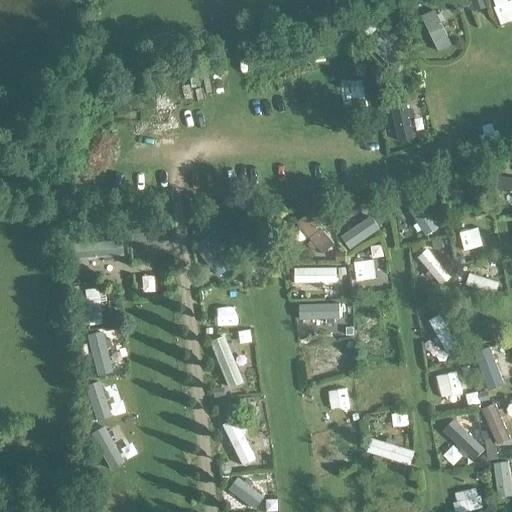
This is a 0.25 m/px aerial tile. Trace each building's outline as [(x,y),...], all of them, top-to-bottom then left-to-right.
[(471,0),(474,11),(489,7),(487,0),(471,0)] [(501,27),(511,22),(511,0),(497,0),(490,4),(501,27)] [(419,14),(436,50),(451,43),(435,7),(419,14)] [(371,45),(396,73),(408,63),(383,34),(371,45)] [(395,144),(410,141),(403,105),(388,108),(395,144)] [(481,138),(492,136),(490,120),(478,122),(481,138)] [(115,142),(135,143),(136,122),(116,121),(115,142)] [(511,176),(498,175),(496,191),(511,192),(511,176)] [(425,236),(437,228),(417,199),(405,207),(425,236)] [(308,210),(294,221),(320,254),(334,243),(308,210)] [(370,215),(340,235),(349,249),(379,229),(370,215)] [(461,230),(465,251),(473,250),(469,229),(461,230)] [(122,237),(73,242),(74,257),(123,253),(122,237)] [(199,250),(218,275),(230,265),(212,241),(199,250)] [(418,255),(440,285),(451,276),(429,247),(418,255)] [(363,258),(354,259),(357,282),(366,281),(363,258)] [(336,281),(336,267),(293,267),(293,281),(336,281)] [(155,273),(139,273),(139,292),(155,293),(155,273)] [(498,283),(468,273),(464,284),(494,294),(498,283)] [(86,288),(89,323),(103,321),(99,287),(86,288)] [(205,296),(222,333),(236,326),(218,290),(205,296)] [(337,303),(298,304),(298,317),(337,316),(337,303)] [(429,320),(446,352),(457,346),(440,314),(429,320)] [(88,333),(97,374),(115,370),(105,330),(88,333)] [(225,335),(212,340),(230,387),(242,382),(225,335)] [(474,352),(488,388),(502,383),(488,346),(474,352)] [(350,353),(313,348),(311,362),(349,367),(350,353)] [(460,412),(470,403),(446,376),(436,385),(460,412)] [(87,385),(97,420),(113,416),(103,380),(87,385)] [(344,392),(335,394),(341,420),(350,418),(344,392)] [(478,394),(480,403),(489,401),(487,392),(478,394)] [(481,406),(497,444),(510,439),(493,401),(481,406)] [(231,415),(231,402),(214,402),(215,415),(231,415)] [(468,423),(478,422),(477,414),(468,415),(468,423)] [(481,446),(453,418),(442,430),(470,458),(481,446)] [(222,426),(242,466),(256,459),(236,419),(222,426)] [(107,428),(94,434),(110,468),(123,462),(107,428)] [(361,449),(328,432),(322,443),(356,460),(361,449)] [(412,450),(370,437),(366,451),(408,464),(412,450)] [(487,460),(496,459),(493,439),(485,440),(487,460)] [(493,462),(496,499),(511,497),(511,494),(509,461),(493,462)] [(240,476),(229,489),(253,509),(264,495),(240,476)] [(468,480),(449,484),(451,493),(470,489),(468,480)] [(122,511),(118,493),(106,495),(110,511),(122,511)]
